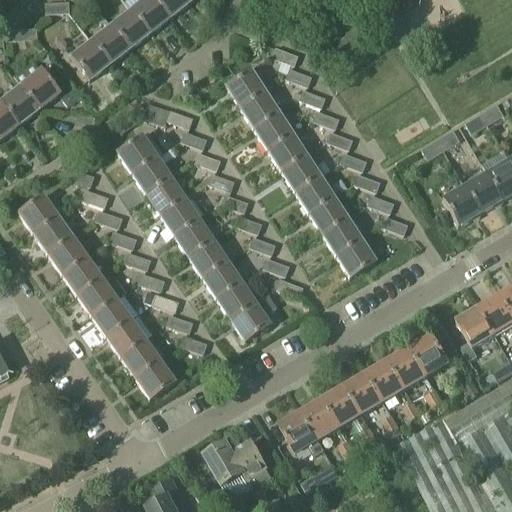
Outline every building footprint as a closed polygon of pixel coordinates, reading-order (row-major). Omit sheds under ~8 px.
[(149,38),(172,20),(156,0),(148,0),(130,14),(149,38)] [(156,0),(172,20),(192,5),(187,0),(156,0)] [(68,6),(44,7),(44,19),(69,17),(68,6)] [(130,54),(149,38),(130,14),(110,30),(130,54)] [(339,62),(363,47),(344,18),(320,34),(339,62)] [(110,69),(130,54),(110,30),(91,45),(110,69)] [(36,44),(35,32),(11,34),(12,45),(36,44)] [(89,86),(110,69),(91,45),(70,61),(89,86)] [(271,62),(294,71),(298,61),(275,52),(271,62)] [(33,66),(13,81),(20,90),(39,115),(59,99),(40,74),(39,75),(33,66)] [(285,84),(292,86),(307,92),(311,82),(288,73),(284,83),(285,84)] [(225,92),(239,114),(265,97),(251,75),(225,92)] [(0,106),(19,130),(39,115),(20,90),(0,105),(0,106)] [(73,92),(60,102),(67,111),(80,101),(73,92)] [(298,104),(299,104),(321,113),(325,103),(302,94),(300,100),(298,104)] [(294,95),(292,102),(298,104),(300,100),(301,98),(294,95)] [(239,114),(252,135),(278,118),(265,97),(239,114)] [(0,144),(19,130),(0,106),(0,144)] [(480,118),(487,130),(503,120),(496,109),(480,118)] [(193,123),(169,114),(166,126),(189,133),(193,123)] [(312,125),(334,134),(335,134),(339,124),(316,115),(312,125)] [(252,135),(266,155),(292,139),(278,118),(252,135)] [(480,118),(464,128),(471,139),(487,130),(480,118)] [(436,145),(442,156),(459,146),(452,135),(436,145)] [(179,147),(202,155),(206,144),(183,136),(179,147)] [(326,146),(348,155),(349,155),(353,145),(330,136),(326,146)] [(131,179),(157,163),(159,161),(163,159),(148,137),(116,158),(131,179)] [(266,155),(279,176),(305,159),(292,139),(266,155)] [(442,156),(436,145),(420,153),(427,164),(442,156)] [(163,159),(159,161),(163,168),(176,160),(171,153),(163,159)] [(193,167),(216,176),(220,165),(197,157),(193,167)] [(339,168),(362,177),(366,166),(343,157),(339,168)] [(279,176),(293,198),(319,181),(305,159),(279,176)] [(131,179),(145,200),(170,183),(157,163),(131,179)] [(501,205),(511,199),(511,172),(508,165),(485,178),(501,205)] [(66,184),(90,192),(94,181),(70,173),(66,184)] [(207,189),(230,197),(234,186),(211,178),(207,189)] [(353,189),(375,197),(376,198),(380,187),(357,178),(353,189)] [(485,178),(463,191),(479,219),(501,205),(485,178)] [(293,198),(307,218),(333,202),(319,181),(293,198)] [(185,204),(170,183),(145,200),(159,221),(185,204)] [(457,232),(479,219),(463,191),(441,204),(457,232)] [(81,205),(103,213),(104,213),(107,202),(84,194),(81,205)] [(221,210),(243,218),(244,218),(247,207),(225,199),(221,210)] [(17,218),(32,239),(57,221),(43,200),(17,218)] [(367,210),(389,219),(390,219),(394,209),(371,200),(367,210)] [(307,218),(321,240),(347,223),(333,202),(307,218)] [(159,221),(173,242),(199,225),(185,204),(159,221)] [(95,226),(118,234),(122,223),(98,215),(95,226)] [(234,231),(257,239),(258,239),(262,229),(238,220),(234,231)] [(32,239),(46,260),(72,242),(57,221),(32,239)] [(380,231),(403,240),(407,230),(384,221),(380,231)] [(360,244),(347,223),(321,240),(334,261),(360,244)] [(213,245),(199,225),(173,242),(187,263),(213,245)] [(109,247),(128,253),(132,255),(136,244),(113,236),(109,247)] [(248,252),(271,260),(271,261),(275,250),(252,241),(248,252)] [(46,260),(61,281),(86,262),(72,242),(46,260)] [(360,244),(334,261),(349,283),(375,266),(360,244)] [(187,263),(201,284),(227,266),(213,245),(187,263)] [(123,268),(146,276),(150,265),(131,258),(127,257),(125,262),(123,268)] [(61,281),(76,301),(101,283),(86,262),(61,281)] [(262,273),(285,282),(289,271),(266,262),(262,273)] [(241,287),(227,266),(201,284),(215,305),(241,287)] [(137,289),(157,295),(161,297),(164,286),(141,277),(137,289)] [(76,301),(90,322),(116,304),(125,298),(115,284),(109,289),(104,282),(101,284),(101,283),(76,301)] [(299,303),(299,302),(302,292),(280,284),(275,294),(299,303)] [(215,305),(229,325),(255,308),(241,287),(215,305)] [(511,292),(502,298),(511,316),(511,292)] [(146,296),(142,307),(150,310),(154,299),(146,296)] [(151,309),(174,318),(175,318),(178,307),(155,298),(151,309)] [(511,316),(502,298),(480,311),(496,339),(508,332),(511,329),(511,316)] [(255,308),(229,325),(244,347),(270,330),(263,320),(275,312),(267,300),(255,308)] [(90,322),(105,343),(130,324),(116,304),(90,322)] [(480,311),(456,325),(469,346),(460,351),(469,365),(478,360),(473,352),(485,345),(496,339),(480,311)] [(165,330),(188,338),(189,339),(192,328),(169,319),(165,330)] [(105,343),(120,364),(145,345),(130,324),(105,343)] [(180,351),(203,359),(206,348),(183,340),(180,351)] [(410,353),(427,381),(449,368),(432,340),(410,353)] [(120,364),(134,385),(160,366),(145,345),(120,364)] [(410,353),(389,365),(405,393),(427,381),(410,353)] [(389,365),(367,378),(383,406),(405,393),(389,365)] [(511,369),(509,365),(501,371),(507,381),(511,378),(511,369)] [(160,366),(134,385),(149,405),(175,387),(160,366)] [(367,378),(345,391),(362,419),(374,412),(383,406),(367,378)] [(455,399),(464,393),(457,381),(448,387),(455,399)] [(511,511),(511,384),(444,425),(443,423),(406,445),(398,450),(429,511),(511,511)] [(474,388),(464,393),(469,402),(479,396),(474,388)] [(323,404),(340,432),(362,419),(345,391),(323,404)] [(435,395),(425,400),(432,412),(442,407),(435,395)] [(323,404),(301,417),(318,445),(340,432),(323,404)] [(413,407),(403,413),(411,425),(420,419),(413,407)] [(301,417),(279,430),(296,458),(308,451),(314,461),(324,455),(318,445),(301,417)] [(391,420),(382,426),(389,438),(399,432),(392,420),(391,420)] [(377,445),(370,433),(360,439),(367,451),(377,445)] [(348,445),(338,452),(345,463),(355,457),(348,445)] [(267,472),(252,446),(233,457),(227,446),(204,460),(222,491),(244,479),(247,484),(267,472)] [(313,481),(301,488),(308,499),(308,498),(319,492),(313,481)] [(189,511),(186,504),(184,505),(172,483),(152,494),(158,506),(147,511),(189,511)]
